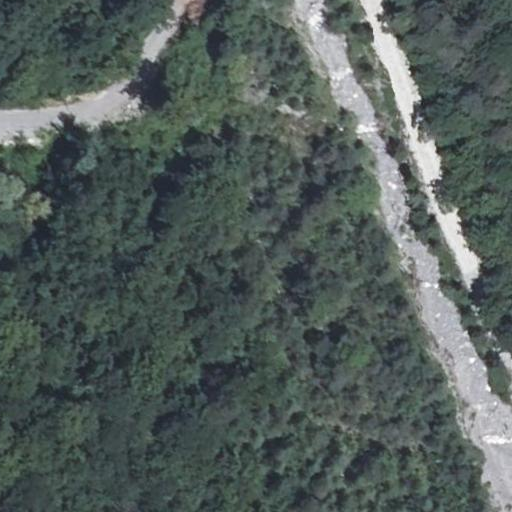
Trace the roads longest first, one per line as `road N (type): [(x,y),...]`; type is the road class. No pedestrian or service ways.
road 1 (track): [(511,366),(367,0)]
road 2 (track): [(0,130),(89,112),(134,75),(176,0)]
